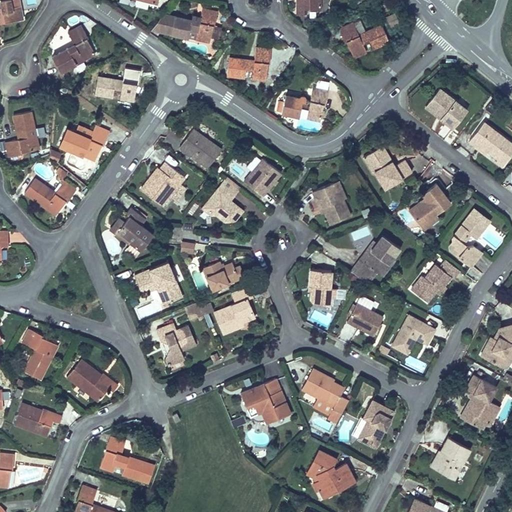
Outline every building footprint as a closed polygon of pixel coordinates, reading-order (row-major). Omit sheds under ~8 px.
[(0,0),(0,17),(22,13),(19,0),(18,0),(11,2),(10,0),(0,0)] [(312,0),(289,0),(289,14),(298,14),(298,10),(312,10),(312,0)] [(212,12),(198,8),(194,21),(163,13),(158,32),(181,38),(183,30),(191,32),(189,40),(201,43),(206,23),(208,24),(212,12)] [(95,50),(79,19),(66,26),(73,39),(50,51),(59,69),(75,61),(71,53),(76,51),(80,58),(95,50)] [(350,31),(345,20),(331,26),(345,55),(358,49),(355,43),(363,40),(366,47),(382,39),(373,21),(350,31)] [(244,77),(259,79),(263,62),(261,61),(264,47),(249,45),(246,60),(224,56),(221,73),(238,76),(240,68),(246,69),(244,77)] [(123,64),(121,75),(96,71),(93,89),(111,93),(112,86),(118,87),(117,95),(132,97),(137,66),(123,64)] [(309,116),(311,100),(313,101),(315,86),(300,84),(298,96),(293,95),(294,92),(287,91),(287,94),(273,91),(270,109),(287,112),(289,103),(296,105),(295,113),(309,116)] [(447,87),(435,102),(451,114),(448,118),(461,128),(476,109),(447,87)] [(451,114),(435,102),(433,106),(448,118),(451,114)] [(506,107),(501,103),(494,111),(499,115),(506,107)] [(28,105),(9,109),(16,133),(4,136),(7,149),(20,147),(20,145),(38,141),(35,130),(28,131),(25,123),(32,121),(28,105)] [(57,141),(92,154),(97,138),(99,139),(104,126),(91,121),(86,133),(63,124),(57,141)] [(475,142),(482,147),(485,144),(495,153),(504,160),(502,163),(509,168),(511,163),(511,139),(491,122),(475,142)] [(199,127),(184,146),(210,166),(225,148),(199,127)] [(400,164),(389,144),(380,149),(384,156),(388,154),(396,167),(400,164)] [(495,153),(485,144),(482,147),(493,156),(495,153)] [(390,189),(417,173),(408,160),(400,164),(396,167),(388,154),(384,156),(380,149),(369,156),(379,173),(380,172),(390,189)] [(52,150),(50,157),(59,159),(60,152),(52,150)] [(288,172),(271,158),(252,181),(269,195),(288,172)] [(192,176),(174,162),(168,169),(161,179),(157,176),(147,188),(170,205),(176,196),(183,201),(192,189),(186,184),(192,176)] [(168,169),(164,166),(157,176),(161,179),(168,169)] [(24,190),(58,213),(75,184),(63,176),(55,189),(34,174),(24,190)] [(245,188),(232,178),(210,206),(220,214),(225,214),(233,220),(242,219),(250,208),(237,197),(245,188)] [(355,196),(347,179),(344,181),(352,197),(355,196)] [(360,215),(352,197),(344,181),(321,192),(332,214),(336,212),(342,224),(360,215)] [(458,204),(444,185),(428,196),(431,200),(416,211),(427,227),(443,215),(458,204)] [(476,236),(492,217),(474,203),(451,232),(452,237),(448,242),(448,249),(472,265),(484,249),(475,241),(470,241),(467,239),(472,232),(476,236)] [(137,237),(136,240),(148,248),(160,232),(147,223),(152,216),(136,205),(131,212),(134,214),(131,219),(124,228),(137,237)] [(124,228),(131,219),(125,215),(116,228),(134,241),(136,240),(137,237),(124,228)] [(446,219),(443,215),(427,227),(430,230),(446,219)] [(364,276),(370,279),(377,269),(383,273),(387,276),(400,257),(398,255),(405,246),(387,234),(382,242),(375,251),(377,252),(370,263),(366,260),(358,272),(364,276)] [(12,235),(0,235),(0,258),(7,258),(6,242),(12,242),(12,235)] [(200,241),(188,239),(186,249),(199,250),(200,241)] [(382,242),(380,240),(366,260),(370,263),(377,252),(375,251),(382,242)] [(245,276),(241,266),(238,260),(229,263),(226,256),(209,263),(219,287),(245,276)] [(167,281),(173,298),(188,292),(174,258),(141,271),(147,285),(155,282),(161,280),(162,283),(167,281)] [(465,270),(452,260),(445,268),(442,265),(430,280),(427,278),(417,290),(434,303),(446,290),(445,290),(454,279),(457,281),(465,270)] [(251,274),(246,264),(241,266),(245,276),(251,274)] [(338,270),(316,267),(315,284),(318,284),(318,290),(317,298),(320,302),(337,304),(338,294),(338,286),(336,286),(338,270)] [(383,273),(377,269),(370,279),(376,283),(383,273)] [(167,281),(162,283),(169,300),(173,298),(167,281)] [(259,294),(254,284),(236,291),(241,302),(220,310),(230,332),(250,323),(249,319),(262,314),(254,296),(259,294)] [(351,319),(378,335),(389,317),(379,311),(385,302),(367,292),(351,319)] [(206,302),(204,298),(191,303),(198,319),(211,314),(206,302)] [(216,299),(206,302),(211,314),(220,310),(216,299)] [(511,308),(500,304),(497,310),(505,313),(503,318),(511,322),(511,308)] [(0,339),(9,335),(1,319),(6,317),(1,309),(0,309),(0,339)] [(414,313),(397,345),(411,353),(420,337),(432,344),(441,328),(414,313)] [(175,342),(172,350),(169,355),(172,361),(189,354),(186,347),(200,341),(192,323),(182,328),(178,319),(162,326),(165,334),(171,331),(175,342)] [(50,373),(65,338),(35,325),(29,337),(42,343),(32,365),(50,373)] [(494,339),(486,357),(509,369),(511,363),(511,357),(511,358),(511,357),(511,328),(506,330),(499,342),(494,339)] [(171,331),(165,334),(172,350),(175,342),(171,331)] [(127,379),(89,353),(77,371),(110,393),(117,383),(122,387),(127,379)] [(347,387),(330,378),(332,375),(316,367),(305,388),(323,397),(318,406),(334,415),(332,418),(339,423),(344,413),(353,397),(344,393),(347,387)] [(476,394),(466,412),(473,415),(469,422),(484,430),(488,423),(492,425),(501,407),(491,402),(499,387),(477,375),(469,390),(476,394)] [(283,380),(248,394),(257,416),(269,412),(274,424),(297,416),(283,380)] [(70,412),(33,396),(23,417),(54,432),(61,418),(66,420),(70,412)] [(379,446),(397,411),(375,399),(366,417),(370,419),(360,436),(379,446)] [(177,412),(172,414),(175,422),(180,419),(177,412)] [(473,415),(466,412),(463,418),(469,422),(473,415)] [(235,426),(245,422),(242,415),(232,420),(235,426)] [(352,433),(357,435),(365,419),(360,417),(352,433)] [(130,435),(112,428),(102,457),(124,466),(126,459),(134,462),(132,468),(143,472),(149,454),(126,446),(130,435)] [(451,438),(443,453),(445,453),(436,471),(456,481),(472,450),(451,438)] [(0,478),(15,483),(23,451),(9,447),(5,461),(0,459),(0,478)] [(339,457),(323,447),(311,467),(318,471),(322,479),(316,482),(315,482),(319,492),(322,490),(326,497),(337,492),(335,488),(341,484),(343,489),(348,486),(347,482),(356,477),(348,462),(337,469),(334,465),(339,457)] [(445,453),(443,453),(434,470),(436,471),(445,453)] [(105,487),(111,471),(94,466),(89,477),(104,483),(103,486),(105,487)] [(318,471),(311,467),(307,473),(313,477),(316,482),(322,479),(318,471)] [(126,511),(128,508),(99,496),(103,486),(104,483),(89,477),(78,508),(89,511),(126,511)] [(358,482),(356,477),(347,482),(348,486),(358,482)] [(20,503),(16,497),(0,507),(0,511),(16,511),(14,508),(20,503)] [(449,511),(416,498),(409,511),(449,511)]
